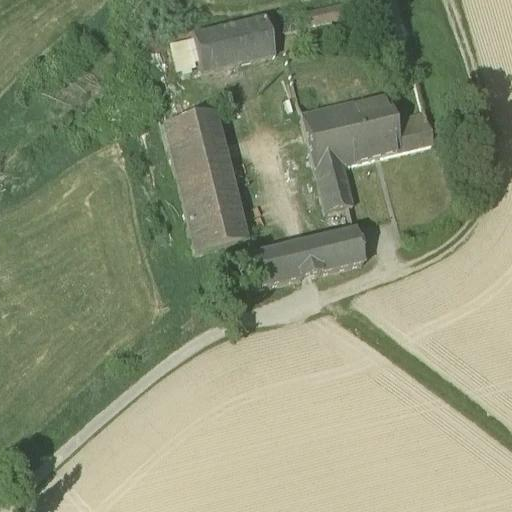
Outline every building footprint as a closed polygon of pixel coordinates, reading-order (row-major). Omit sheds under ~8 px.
[(390,0),(372,0),(368,1),(371,13),(381,52),(403,47),(390,0)] [(357,17),(371,13),(368,1),(354,4),(357,17)] [(297,31),(357,17),(354,4),(264,26),(267,39),(297,32),(297,31)] [(272,60),(267,39),(264,26),(263,22),(190,40),(199,78),(272,60)] [(326,115),(340,171),(431,148),(423,117),(399,123),(399,124),(392,126),(385,100),(326,115)] [(299,122),(323,218),(351,211),(340,171),(326,115),(299,122)] [(160,131),(192,260),(243,247),(232,201),(229,191),(211,118),(160,131)] [(229,191),(232,201),(238,200),(236,190),(229,191)] [(352,236),(305,247),(314,280),(360,269),(352,236)] [(299,284),(314,280),(305,247),(291,251),(299,284)] [(253,296),(299,284),(291,251),(245,262),(253,296)]
